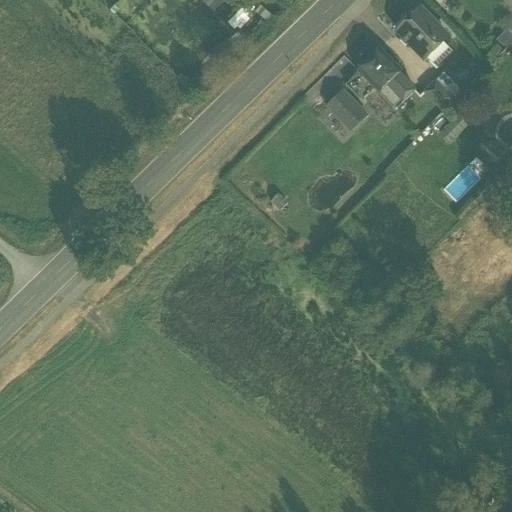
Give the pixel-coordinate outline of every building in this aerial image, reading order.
[(200,0),(214,11),(223,0),(200,0)] [(511,0),(503,0),(502,2),(511,12),(511,0)] [(419,11),(396,33),(424,62),(447,40),(419,11)] [(402,74),(380,51),(357,73),(379,96),(399,78),(402,74)] [(462,94),(443,75),(435,83),(452,100),(453,102),(462,94)] [(399,78),(379,96),(395,113),(415,94),(399,78)] [(452,100),(435,83),(434,83),(423,94),(440,111),(452,100)] [(343,90),(324,108),(349,134),(368,117),(343,90)] [(456,117),(437,136),(448,147),(467,127),(456,117)] [(287,205),(276,197),(271,203),(282,211),(287,205)] [(391,266),(381,275),(391,285),(401,276),(391,266)]
